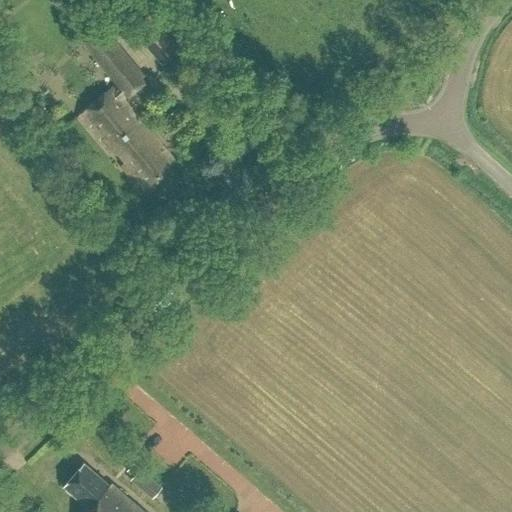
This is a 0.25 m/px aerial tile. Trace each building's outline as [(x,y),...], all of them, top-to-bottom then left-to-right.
[(162,64),(188,42),(158,6),(132,29),(162,64)] [(145,194),(178,166),(122,100),(145,81),(99,27),(79,42),(115,84),(79,115),(145,194)] [(15,105),(31,128),(43,119),(27,96),(15,105)] [(175,109),(166,116),(176,128),(185,121),(175,109)] [(130,480),(139,488),(140,487),(145,491),(144,492),(151,499),(161,487),(134,464),(128,471),(134,476),(130,480)] [(83,466),(63,488),(86,509),(83,511),(141,511),(109,483),(106,486),(83,466)]
